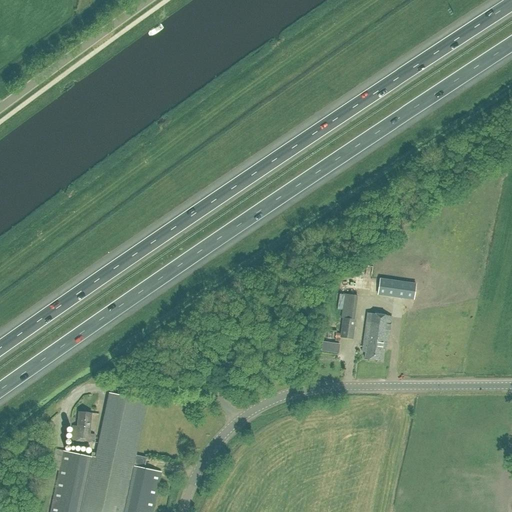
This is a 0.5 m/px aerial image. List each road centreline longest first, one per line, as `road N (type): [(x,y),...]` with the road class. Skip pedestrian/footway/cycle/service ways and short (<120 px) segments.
road 1 (motorway): [(0,392),(511,45)]
road 2 (motorway): [(511,3),(0,348)]
road 3 (track): [(98,387),(102,369),(511,99)]
road 4 (track): [(381,0),(0,273)]
road 5 (tertiary): [(181,511),(197,469),(223,434),(272,399),(323,387),(511,385)]
road 6 (tertiary): [(0,108),(147,0)]
